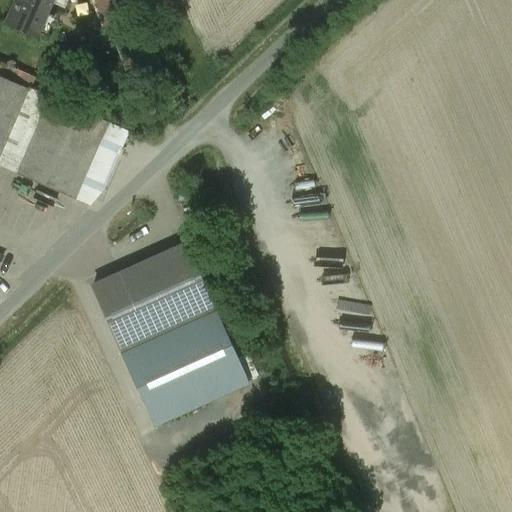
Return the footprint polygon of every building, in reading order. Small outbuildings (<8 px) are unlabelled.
[(56,0),(19,0),(20,0),(9,25),(40,38),(56,0)] [(119,0),(93,0),(107,35),(129,26),(119,0)] [(49,98),(0,77),(0,164),(18,172),(49,98)] [(109,124),(52,99),(20,174),(76,198),(109,124)] [(187,245),(93,288),(122,351),(216,308),(187,245)] [(216,308),(122,351),(158,428),(252,385),(216,308)]
